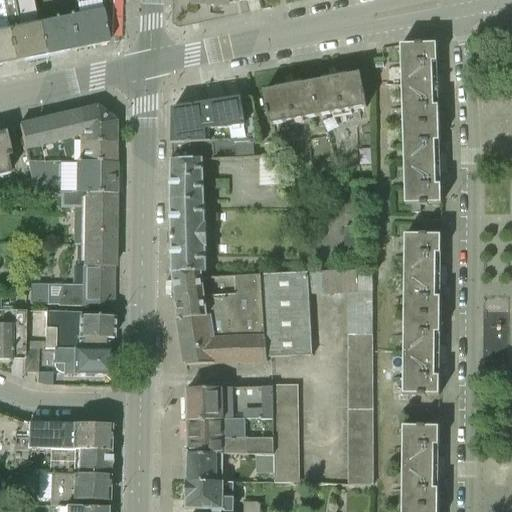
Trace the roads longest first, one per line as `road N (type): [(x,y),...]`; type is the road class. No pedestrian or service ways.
road 1 (residential): [(463,0),(471,155),(469,511)]
road 2 (residential): [(140,398),(149,62)]
road 3 (tertiary): [(149,62),(455,0)]
road 4 (tertiary): [(0,96),(149,62)]
road 5 (residential): [(140,398),(29,399),(0,389)]
